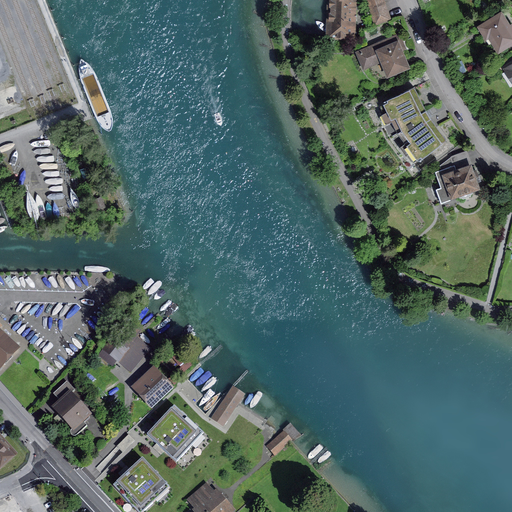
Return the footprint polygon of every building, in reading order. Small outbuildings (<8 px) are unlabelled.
[(328,0),(328,10),(355,11),(355,0),(328,0)] [(366,0),(369,8),(385,3),(383,0),(366,0)] [(369,8),(372,16),(387,11),(385,3),(369,8)] [(354,14),(355,11),(328,10),(328,23),(354,24),(355,16),(355,14),(354,14)] [(390,19),(387,11),(372,16),(375,24),(390,19)] [(501,14),(480,26),(486,36),(489,34),(498,50),(511,41),(511,32),(511,31),(511,26),(511,24),(508,26),(501,14)] [(354,39),(354,24),(328,23),(327,38),(354,39)] [(399,36),(358,53),(364,67),(375,62),(374,58),(380,56),(388,74),(407,66),(397,44),(401,42),(399,36)] [(446,140),(428,115),(415,87),(382,103),(397,132),(418,160),(446,140)] [(441,169),(435,171),(441,187),(436,189),(441,203),(452,199),(451,195),(452,194),(453,195),(459,193),(460,197),(462,197),(463,198),(471,195),(471,194),(472,193),(471,189),(477,187),(470,167),(471,167),(466,151),(452,156),(440,165),(441,169)] [(0,327),(0,367),(3,370),(23,348),(0,327)] [(139,336),(129,345),(124,340),(106,357),(113,364),(118,359),(128,370),(151,350),(139,336)] [(156,367),(134,389),(155,410),(177,388),(156,367)] [(73,390),(56,406),(79,429),(95,413),(73,390)] [(228,395),(213,417),(225,424),(238,402),(228,395)] [(207,435),(179,408),(153,435),(180,462),(207,435)] [(279,434),(266,446),(275,455),(292,440),(284,430),(279,434)] [(0,446),(0,473),(2,476),(22,456),(7,440),(0,446)] [(148,460),(121,483),(145,511),(172,489),(148,460)] [(234,511),(210,483),(187,503),(195,511),(234,511)]
